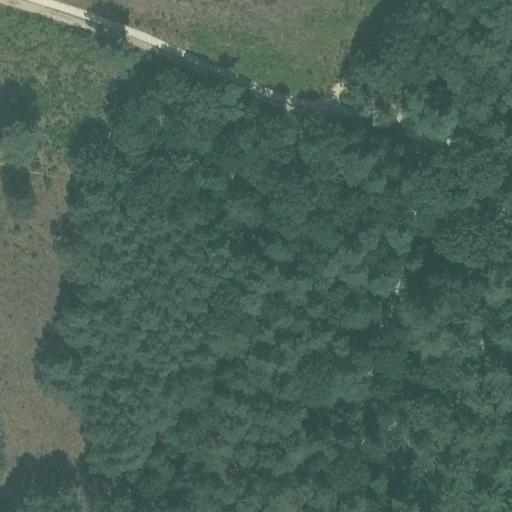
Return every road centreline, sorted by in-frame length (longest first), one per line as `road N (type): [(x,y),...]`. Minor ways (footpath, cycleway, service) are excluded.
road 1 (track): [(104,511),(124,442),(229,239),(318,113)]
road 2 (track): [(342,511),(360,311),(420,126)]
road 3 (track): [(0,3),(318,113)]
road 4 (track): [(318,113),(418,135),(511,168)]
road 5 (track): [(318,113),(435,0)]
